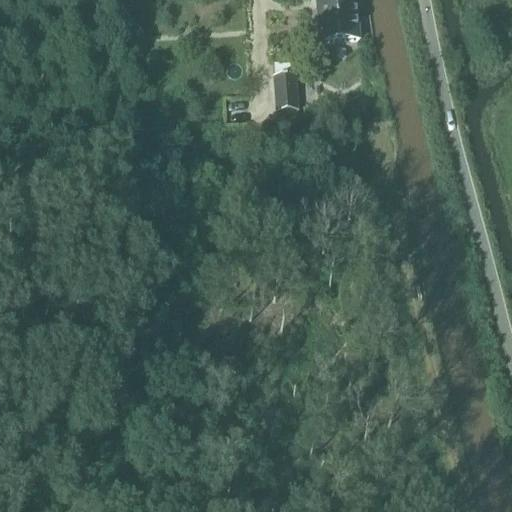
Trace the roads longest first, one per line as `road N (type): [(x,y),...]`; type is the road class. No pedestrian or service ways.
road 1 (track): [(464,511),(380,143)]
road 2 (unclassified): [(511,350),(423,0)]
